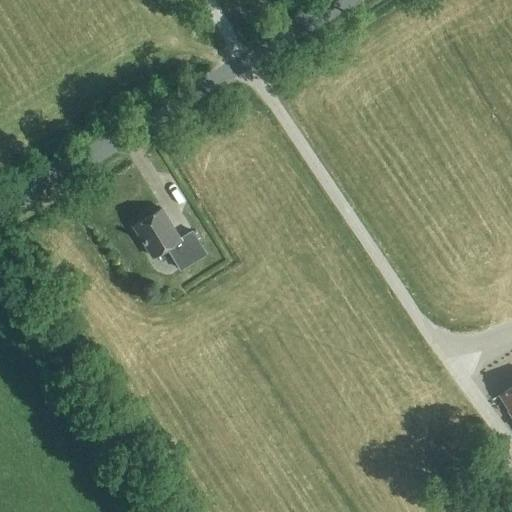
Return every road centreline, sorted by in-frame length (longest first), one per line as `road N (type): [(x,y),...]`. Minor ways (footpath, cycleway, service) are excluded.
road 1 (tertiary): [(0,216),(353,0)]
road 2 (track): [(249,63),(431,339),(461,347),(485,342)]
road 3 (track): [(431,339),(511,450)]
